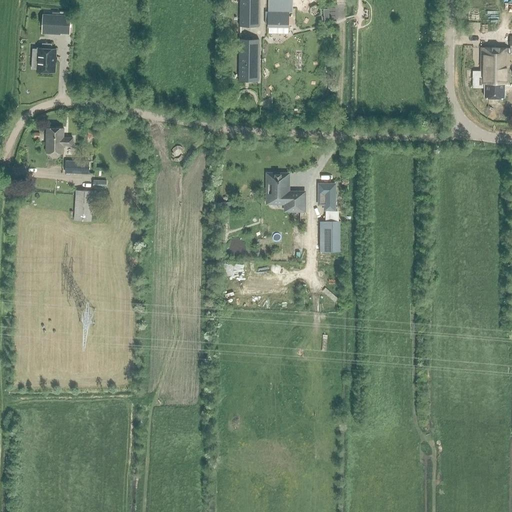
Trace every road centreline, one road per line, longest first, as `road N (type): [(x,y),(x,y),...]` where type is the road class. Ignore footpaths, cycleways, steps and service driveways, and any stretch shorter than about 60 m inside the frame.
road 1 (unclassified): [(0,165),(33,114),(69,103),(281,134),(451,139),(468,127)]
road 2 (tertiary): [(468,127),(450,98),(448,0)]
